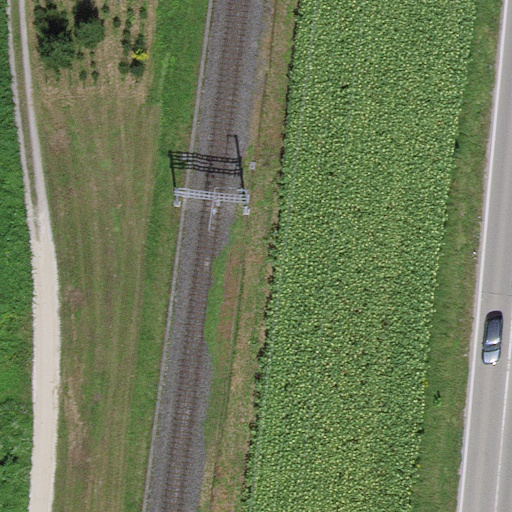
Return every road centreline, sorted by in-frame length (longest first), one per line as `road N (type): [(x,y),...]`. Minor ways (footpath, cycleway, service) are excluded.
road 1 (track): [(32,155),(50,390),(34,511)]
road 2 (primary): [(497,511),(511,355)]
road 3 (track): [(28,0),(32,155)]
